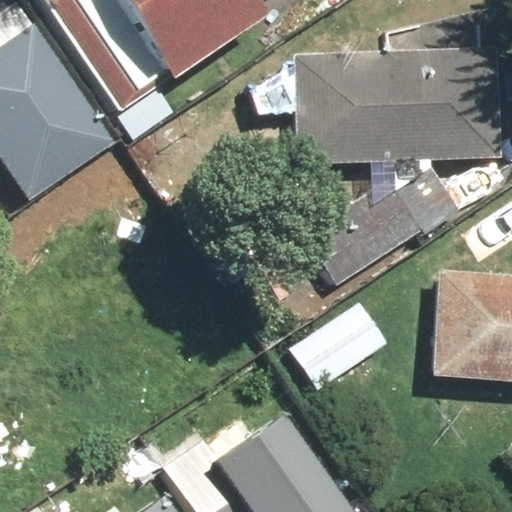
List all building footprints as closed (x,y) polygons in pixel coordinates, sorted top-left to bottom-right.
[(94,0),(152,86),(248,22),(239,9),(252,0),(94,0)] [(22,23),(0,38),(0,175),(20,203),(106,143),(22,23)] [(281,58),(284,169),(487,164),(483,52),(281,58)] [(107,153),(38,206),(112,305),(182,253),(107,153)] [(511,283),(428,277),(420,381),(511,388),(511,283)] [(345,301),(273,353),(304,395),(376,343),(345,301)] [(108,312),(0,311),(0,426),(107,427),(108,312)] [(329,511),(256,407),(191,453),(232,511),(329,511)] [(511,429),(485,453),(511,484),(511,429)] [(149,511),(130,484),(89,511),(149,511)]
